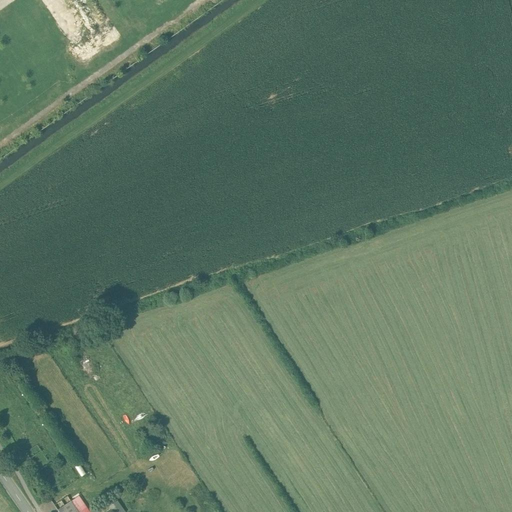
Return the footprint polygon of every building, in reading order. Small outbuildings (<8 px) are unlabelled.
[(39,19),(45,17),(39,4),(34,6),(39,19)] [(57,26),(61,24),(56,11),(51,12),(57,26)] [(23,14),(15,19),(28,40),(37,34),(23,14)] [(34,55),(12,67),(16,76),(39,64),(34,55)] [(45,59),(60,83),(67,78),(52,55),(45,59)] [(53,504),(56,508),(69,499),(67,495),(53,504)] [(71,502),(77,511),(88,511),(78,497),(71,502)] [(58,510),(58,511),(77,511),(71,502),(58,510)]
